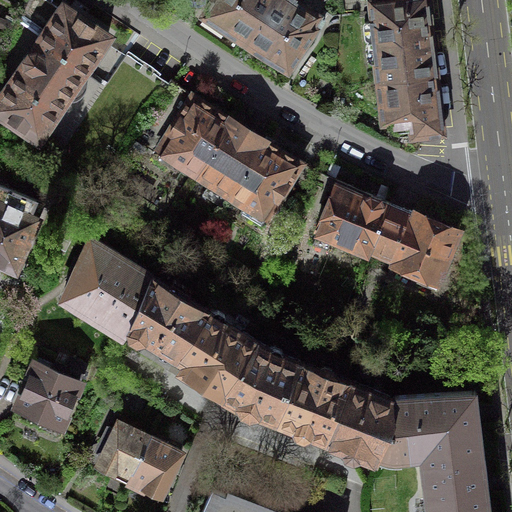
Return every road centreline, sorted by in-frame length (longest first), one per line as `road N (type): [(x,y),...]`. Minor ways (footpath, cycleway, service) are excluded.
road 1 (residential): [(130,0),(218,62),(410,166),(448,179),(502,179)]
road 2 (secondary): [(480,0),(502,179)]
